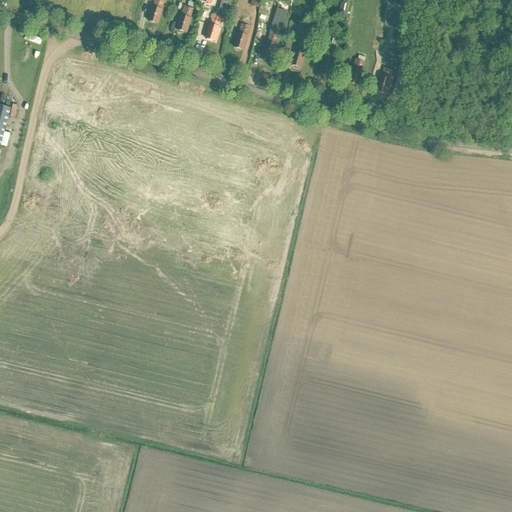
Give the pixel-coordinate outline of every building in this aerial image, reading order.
[(152,7),(148,21),(157,24),(164,1),(164,0),(163,0),(154,0),(153,8),(152,7)] [(169,7),(176,9),(177,1),(171,0),(169,7)] [(209,28),(206,39),(215,41),(219,28),(218,28),(221,18),(222,16),(227,18),(232,2),(224,0),(222,0),(219,10),(218,15),(215,14),(214,14),(213,16),(210,25),(209,28)] [(347,17),(350,4),(342,2),(338,15),(347,17)] [(181,16),(177,30),(186,33),(193,9),(184,6),(181,16)] [(269,33),(270,33),(267,43),(266,43),(262,56),(271,59),(278,36),(285,38),(286,22),(289,14),(286,13),(287,8),(279,6),(277,10),(276,10),(269,33)] [(135,12),(129,30),(140,34),(146,16),(135,12)] [(245,25),(252,27),(256,16),(250,14),(245,25)] [(396,31),(401,16),(395,14),(390,29),(396,31)] [(402,33),(407,18),(401,16),(396,31),(402,33)] [(255,35),(264,37),(267,19),(258,17),(255,35)] [(159,36),(169,40),(176,26),(166,21),(159,36)] [(241,25),(234,48),(243,50),(247,37),(248,31),(249,27),(242,25),(241,25)] [(187,42),(197,47),(203,35),(194,30),(187,42)] [(300,68),(304,55),(303,55),(306,45),(305,45),(307,39),(301,37),(299,43),(298,42),(291,66),(300,68)] [(323,61),(320,74),(329,77),(332,63),(339,40),(334,39),(330,52),(327,51),(324,61),(323,61)] [(249,49),(248,67),(256,67),(257,49),(249,49)] [(398,65),(400,59),(388,55),(386,61),(398,65)] [(360,72),(363,62),(355,60),(353,70),(352,69),(348,83),(357,85),(361,72),(360,72)] [(380,78),(376,91),(385,94),(392,71),(383,69),(380,78)] [(0,105),(0,144),(10,108),(0,105)]
